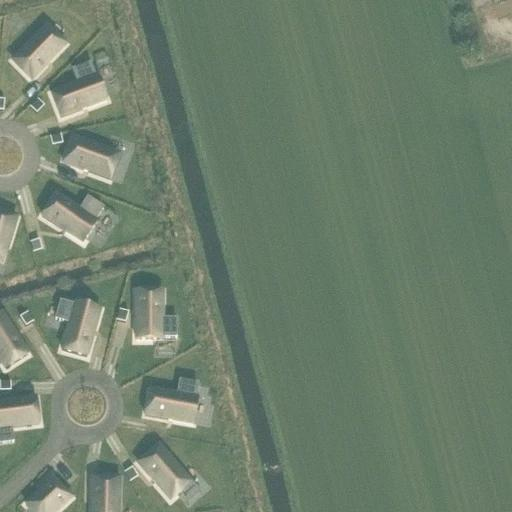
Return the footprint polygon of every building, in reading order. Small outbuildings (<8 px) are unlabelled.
[(47,29),(13,63),(31,81),(65,47),(47,29)] [(76,86),(51,96),(60,120),(86,110),(106,103),(97,78),(94,79),(89,66),(72,72),(77,86),(76,86)] [(37,102),(30,110),(36,116),(44,108),(37,102)] [(60,136),(49,138),(51,147),(62,145),(60,136)] [(72,141),(63,165),(108,182),(117,158),(72,141)] [(55,197),(42,219),(63,232),(63,233),(82,245),(97,223),(95,222),(102,210),(87,200),(79,212),(78,211),(77,211),(55,197)] [(0,214),(0,265),(1,265),(15,219),(0,214)] [(38,242),(30,245),(33,255),(41,252),(38,242)] [(135,319),(135,342),(162,342),(162,340),(176,340),(176,322),(162,322),(162,321),(161,321),(161,294),(136,294),(136,319),(135,319)] [(60,304),(55,321),(69,325),(68,327),(61,352),(86,359),(94,332),(99,312),(74,305),(73,308),(60,304)] [(119,312),(116,322),(125,325),(128,315),(119,312)] [(26,314),(19,319),(25,329),(32,324),(26,314)] [(0,362),(5,371),(27,357),(13,335),(1,316),(0,316),(0,362)] [(149,393),(144,418),(172,423),(192,427),(197,401),(194,401),(197,387),(179,384),(177,397),(175,397),(149,393)] [(10,404),(0,405),(0,445),(13,444),(11,430),(12,430),(39,426),(35,401),(10,404)] [(157,449),(138,466),(170,502),(189,486),(157,449)] [(132,471),(125,476),(129,484),(137,479),(132,471)] [(92,481),(91,511),(117,511),(118,481),(92,481)] [(52,482),(26,507),(30,511),(57,511),(70,500),(52,482)]
